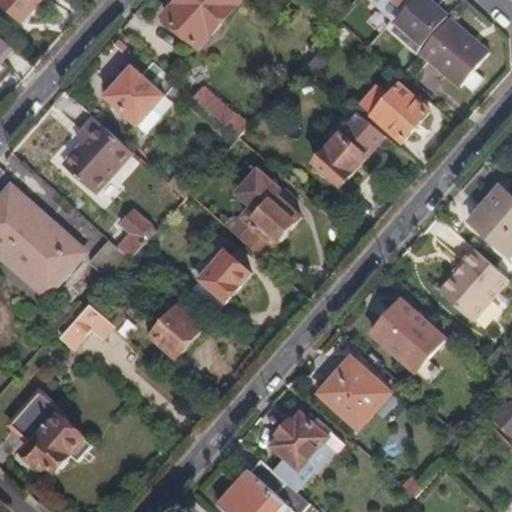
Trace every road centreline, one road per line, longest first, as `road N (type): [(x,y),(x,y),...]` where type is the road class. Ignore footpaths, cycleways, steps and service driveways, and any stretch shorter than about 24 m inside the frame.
road 1 (residential): [(511,96),(149,511)]
road 2 (residential): [(0,134),(120,0)]
